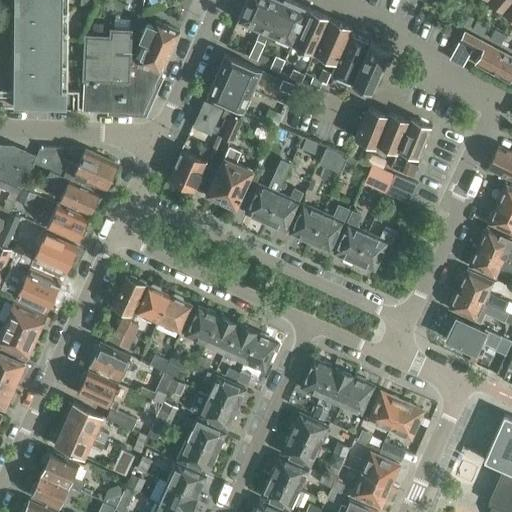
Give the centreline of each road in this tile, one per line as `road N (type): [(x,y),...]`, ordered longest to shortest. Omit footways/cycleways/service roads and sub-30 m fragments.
road 1 (residential): [(404,323),(456,216),(495,103),(426,67),(416,41),(326,0)]
road 2 (residential): [(404,323),(133,198)]
road 3 (residential): [(115,236),(0,489)]
road 4 (residential): [(115,236),(310,325)]
road 5 (residential): [(406,511),(459,390),(388,359)]
road 6 (residential): [(310,325),(223,511)]
road 7 (residential): [(156,140),(0,131)]
road 8 (residential): [(218,0),(156,140)]
